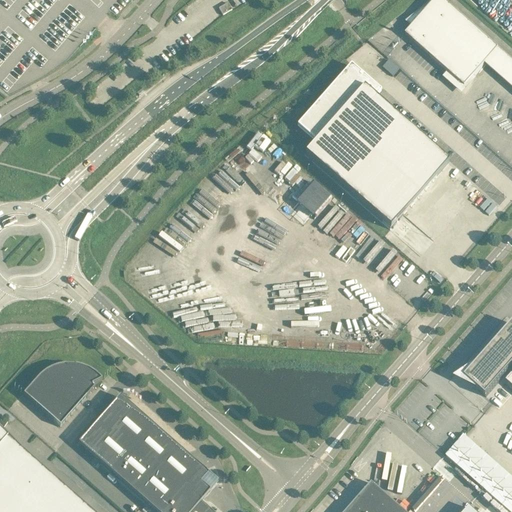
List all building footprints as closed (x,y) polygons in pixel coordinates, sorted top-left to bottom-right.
[(437,0),(406,36),(451,76),(448,79),(462,91),(485,65),(511,89),(511,61),(442,0),(437,0)] [(223,16),(232,11),(228,4),(219,9),(223,16)] [(392,76),(398,70),(388,61),(382,67),(392,76)] [(351,67),(297,128),(315,144),(305,156),(390,230),(421,195),(448,164),(413,133),(375,99),(381,93),(351,67)] [(457,172),(499,203),(506,194),(503,179),(510,185),(511,181),(511,170),(508,167),(495,183),(476,169),(475,164),(480,157),(493,167),(490,155),(501,153),(435,103),(433,105),(428,106),(433,110),(436,122),(439,124),(436,125),(444,132),(444,133),(450,137),(441,139),(448,144),(450,141),(454,145),(455,149),(451,150),(462,158),(455,160),(457,172)] [(511,388),(511,325),(465,380),(486,398),(511,368),(511,376),(506,383),(511,388)] [(38,380),(23,396),(30,402),(60,428),(87,398),(94,390),(94,389),(92,387),(101,382),(102,382),(98,378),(94,374),(89,371),(82,369),(75,367),(70,367),(65,367),(59,368),(53,370),(47,373),(42,376),(38,380)] [(208,476),(188,458),(120,398),(78,445),(153,511),(211,511),(201,503),(210,493),(200,485),(208,476)] [(90,511),(22,452),(0,429),(0,511),(90,511)] [(511,511),(511,479),(461,437),(443,459),(506,511),(511,511)] [(347,511),(472,511),(470,510),(467,511),(403,511),(372,485),(347,511)] [(397,502),(405,508),(411,500),(403,494),(397,502)]
